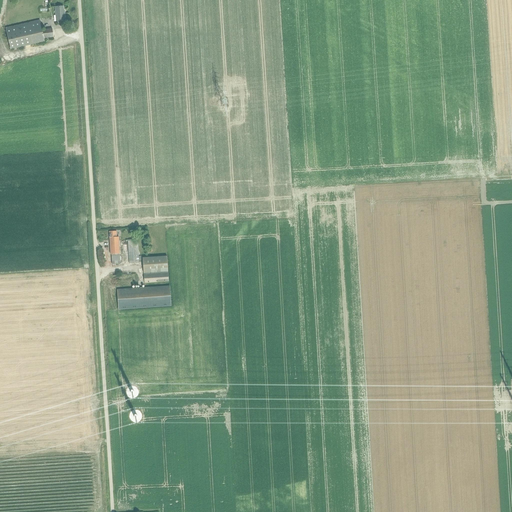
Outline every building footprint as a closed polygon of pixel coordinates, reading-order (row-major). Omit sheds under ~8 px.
[(56,15),(54,16),(54,21),(56,21),(65,21),(65,13),(64,13),(63,6),(55,7),(56,15)] [(44,38),(43,33),(42,33),(41,29),(42,29),(40,20),(6,28),(11,49),(45,42),(44,38)] [(53,37),(52,29),(42,30),(43,33),(44,38),(53,37)] [(120,264),(119,237),(117,237),(116,231),(109,232),(111,254),(112,264),(120,264)] [(139,260),(141,260),(141,256),(139,256),(138,239),(128,240),(129,263),(139,263),(139,260)] [(144,273),(168,272),(167,256),(143,258),(144,273)] [(169,281),(168,272),(144,273),(144,283),(169,281)] [(119,310),(170,306),(169,286),(118,290),(119,310)]
